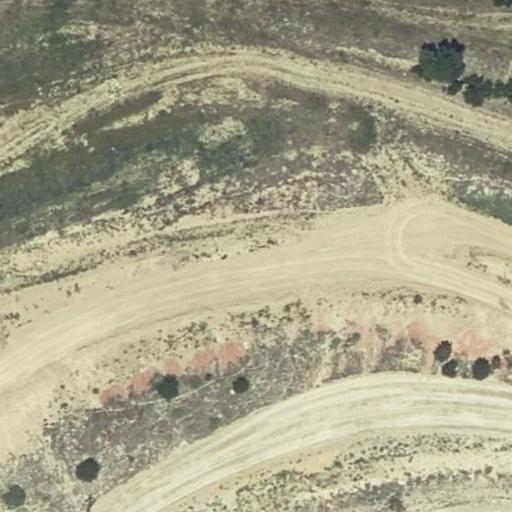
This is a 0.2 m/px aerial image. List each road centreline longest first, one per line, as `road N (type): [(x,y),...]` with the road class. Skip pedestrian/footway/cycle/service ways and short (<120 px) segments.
road 1 (track): [(511,314),(364,286),(195,307),(0,397)]
road 2 (track): [(358,0),(511,17)]
